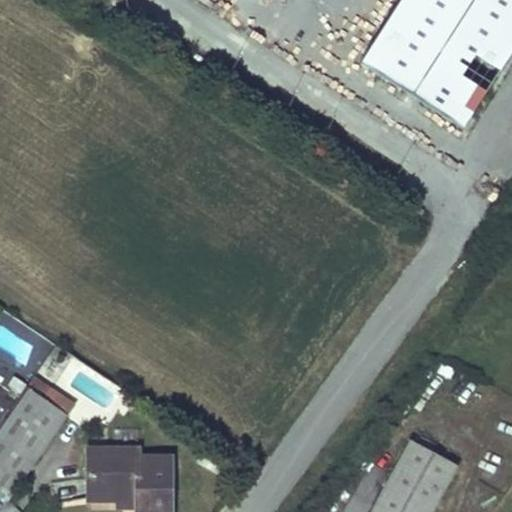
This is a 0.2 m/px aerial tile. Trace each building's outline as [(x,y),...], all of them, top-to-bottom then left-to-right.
[(511,0),(401,0),(362,60),(466,124),(511,54),(511,0)] [(25,388),(0,423),(0,495),(6,500),(65,416),(43,400),(25,388)] [(50,389),(43,400),(65,416),(72,404),(50,389)] [(410,440),(370,511),(430,511),(456,466),(431,452),(435,445),(419,437),(416,444),(410,440)] [(88,451),(88,499),(118,499),(122,499),(122,494),(137,494),(137,508),(136,511),(169,511),(170,459),(137,459),(116,459),(116,450),(88,451)] [(137,450),(116,450),(116,459),(137,459),(137,450)] [(137,508),(137,494),(122,494),(122,499),(118,499),(118,508),(137,508)]
